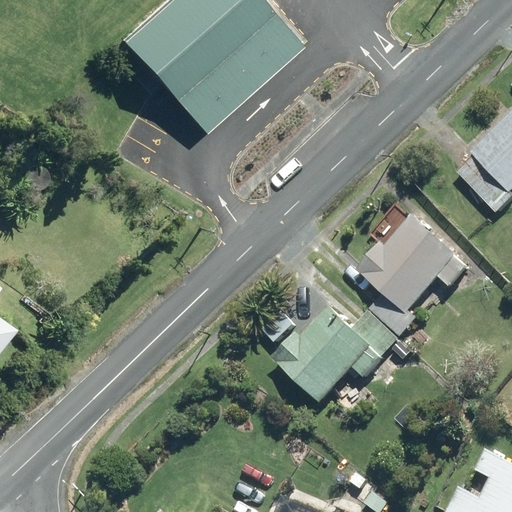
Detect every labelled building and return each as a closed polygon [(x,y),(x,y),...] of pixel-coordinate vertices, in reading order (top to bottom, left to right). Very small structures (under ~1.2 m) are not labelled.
[(173,0),(126,44),(208,134),(302,48),(257,0),(173,0)] [(479,156),(461,174),(501,215),(511,204),(511,121),(477,154),(479,156)] [(0,207),(0,240),(16,222),(0,207)] [(388,245),(363,271),(389,296),(374,312),(403,340),(421,321),(412,313),(444,280),(454,290),(472,270),(461,259),(463,257),(421,218),(392,249),(388,245)] [(303,336),(279,361),(326,406),(359,371),(369,380),(388,361),(385,359),(403,340),(374,312),(358,329),(335,308),(307,339),(303,336)] [(0,318),(0,342),(12,327),(0,318)] [(399,351),(409,363),(416,356),(406,345),(399,351)] [(368,414),(349,396),(329,416),(348,434),(368,414)] [(367,507),(374,511),(386,511),(392,504),(376,493),(367,507)]
